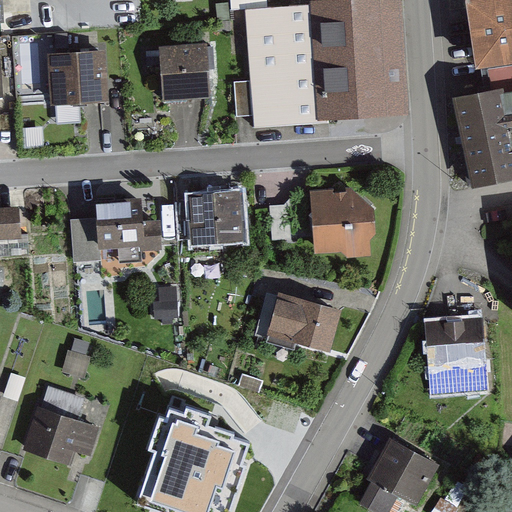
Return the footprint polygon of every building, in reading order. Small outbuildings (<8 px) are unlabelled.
[(511,0),(486,0),(454,5),(464,77),(511,70),(511,69),(511,0)] [(397,125),(393,8),(234,22),(246,144),(397,125)] [(109,106),(106,53),(48,54),(51,109),(109,106)] [(198,55),(149,58),(154,116),(203,110),(198,55)] [(511,168),(496,92),(451,102),(470,190),(511,181),(511,168)] [(350,193),(311,196),(315,258),(343,256),(350,260),(370,260),(371,244),(376,238),(374,216),(350,193)] [(231,202),(178,208),(183,258),(236,256),(231,202)] [(94,205),(95,221),(86,222),(71,222),(73,264),(99,263),(99,254),(118,253),(119,267),(141,265),(141,256),(162,255),(160,225),(142,226),(141,203),(94,205)] [(281,208),(271,209),(274,241),(292,239),(289,208),(281,208)] [(0,253),(14,252),(10,221),(0,221),(0,253)] [(161,320),(183,319),(181,286),(159,287),(161,320)] [(332,320),(280,306),(271,340),(282,343),(278,353),(322,364),(332,320)] [(481,320),(423,325),(426,400),(485,392),(481,320)] [(289,420),(232,403),(219,447),(276,464),(289,420)] [(39,408),(25,452),(74,465),(77,455),(94,460),(104,429),(39,408)] [(437,465),(391,440),(377,465),(367,481),(373,485),(362,504),(376,511),(386,511),(395,497),(413,507),(437,465)] [(177,454),(161,501),(197,511),(223,511),(226,505),(248,511),(249,511),(259,482),(177,454)]
